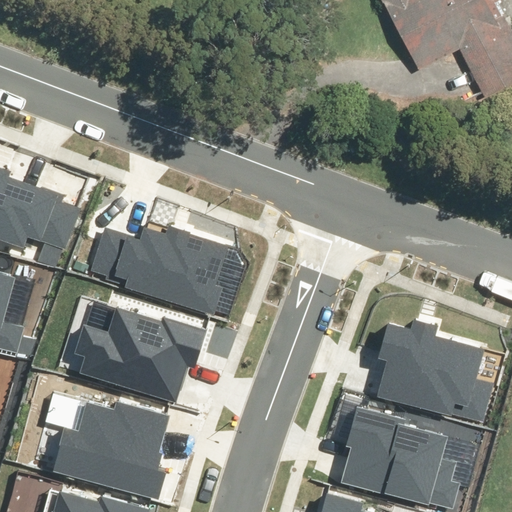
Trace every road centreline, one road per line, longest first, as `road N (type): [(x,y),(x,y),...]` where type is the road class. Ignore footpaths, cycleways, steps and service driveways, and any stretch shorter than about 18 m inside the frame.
road 1 (residential): [(0,67),(344,196)]
road 2 (residential): [(240,511),(344,196)]
road 3 (residential): [(344,196),(511,259)]
